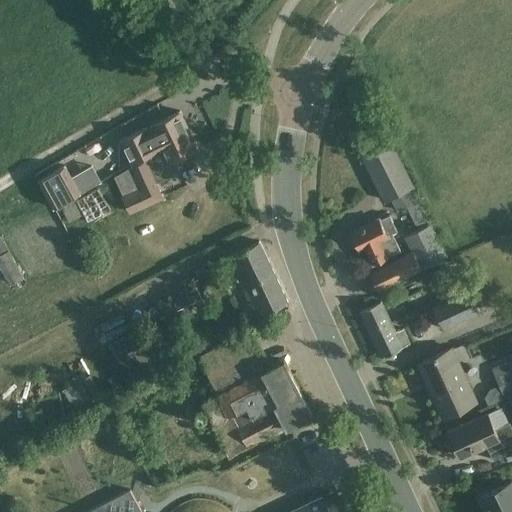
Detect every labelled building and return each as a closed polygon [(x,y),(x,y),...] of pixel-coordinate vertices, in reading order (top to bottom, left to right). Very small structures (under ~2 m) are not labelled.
[(136,132),(121,139),(132,162),(145,157),(162,148),(163,150),(172,145),(171,143),(190,132),(180,111),(169,116),(165,107),(131,123),(136,132)] [(146,159),(114,176),(123,196),(131,212),(146,206),(164,197),(157,182),(175,173),(174,170),(190,162),(186,154),(198,149),(190,132),(171,143),(172,145),(163,150),(162,148),(145,157),(146,159)] [(378,290),(397,282),(448,258),(412,187),(413,186),(392,143),(363,157),(385,200),(391,197),(398,211),(408,206),(418,229),(405,235),(414,253),(370,273),(378,290)] [(40,181),(54,207),(79,193),(64,167),(40,181)] [(69,222),(83,214),(87,222),(110,210),(99,188),(61,207),(69,222)] [(374,264),(396,253),(401,251),(392,233),(396,231),(389,215),(380,219),(380,218),(351,232),(359,250),(366,247),(374,264)] [(0,266),(10,285),(23,278),(14,261),(1,238),(0,238),(0,266)] [(260,241),(228,256),(232,264),(253,309),(259,306),(263,314),(288,302),(260,241)] [(14,248),(17,261),(33,257),(30,244),(14,248)] [(209,262),(193,270),(199,280),(214,274),(213,272),(209,264),(209,262)] [(209,301),(229,291),(222,279),(202,290),(209,301)] [(160,331),(207,308),(195,285),(172,297),(173,299),(160,306),(160,307),(155,309),(158,314),(153,317),(160,331)] [(433,306),(442,327),(476,312),(467,291),(433,306)] [(382,301),(361,311),(382,356),(410,343),(409,340),(406,335),(403,329),(396,330),(382,301)] [(196,358),(228,343),(221,328),(184,347),(191,360),(196,358)] [(250,332),(228,343),(196,358),(216,396),(200,405),(227,457),(287,426),(312,412),(284,359),(269,367),(264,356),(262,357),(250,332)] [(452,348),(437,355),(418,363),(443,416),(477,401),(452,348)] [(511,359),(510,361),(492,368),(492,369),(505,398),(511,394),(511,359)] [(131,387),(139,405),(160,394),(162,397),(181,388),(170,367),(131,387)] [(487,413),(467,422),(449,431),(461,456),(486,445),(493,460),(511,451),(511,427),(509,422),(495,429),(487,413)] [(511,511),(511,481),(479,496),(486,511),(511,511)] [(142,511),(131,489),(108,501),(87,511),(142,511)] [(329,511),(323,497),(291,511),(329,511)] [(181,501),(170,509),(167,511),(228,511),(218,503),(206,498),(193,498),(181,501)]
